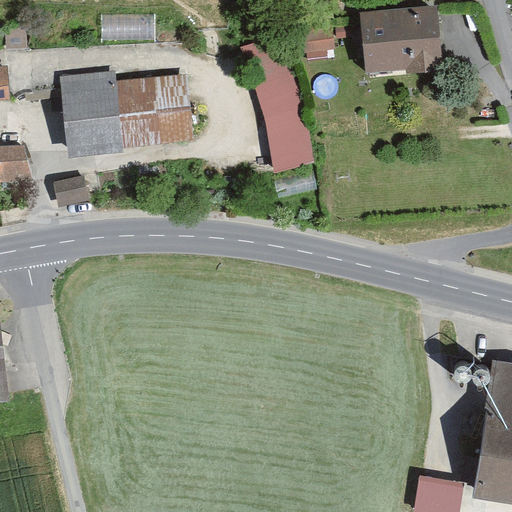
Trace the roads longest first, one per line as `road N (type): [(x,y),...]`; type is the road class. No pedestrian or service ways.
road 1 (tertiary): [(422,279),(283,245),(201,235),(26,249)]
road 2 (unclassified): [(26,249),(79,511)]
